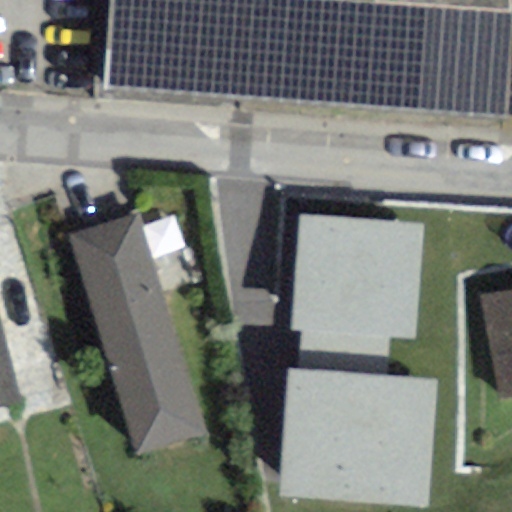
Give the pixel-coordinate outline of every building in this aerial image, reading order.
[(110,0),(105,81),(506,106),(508,1),(494,0),(110,0)] [(135,444),(204,423),(138,211),(68,232),(135,444)] [(422,225),(299,216),(290,330),(300,331),(391,337),(414,339),(422,225)] [(511,286),(476,293),(495,392),(511,389),(511,286)] [(0,328),(0,398),(19,393),(0,328)] [(300,331),(298,369),(389,375),(391,337),(300,331)] [(298,369),(285,369),(277,498),(428,507),(436,378),(389,375),(298,369)]
